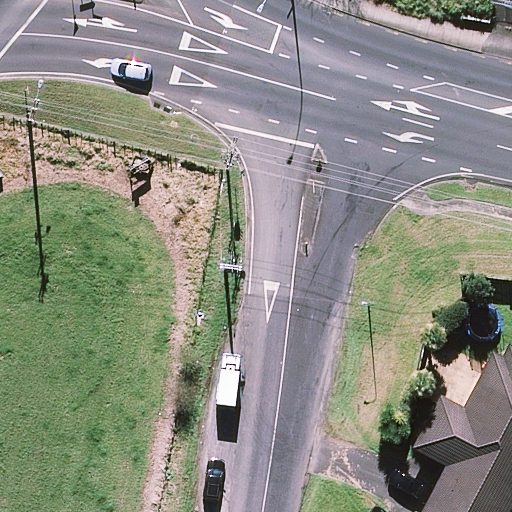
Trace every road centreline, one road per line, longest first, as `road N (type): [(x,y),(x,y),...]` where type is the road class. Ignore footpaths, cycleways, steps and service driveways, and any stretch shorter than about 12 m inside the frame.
road 1 (residential): [(257,511),(329,70)]
road 2 (tertiary): [(258,47),(0,34)]
road 3 (tertiary): [(329,70),(511,111)]
